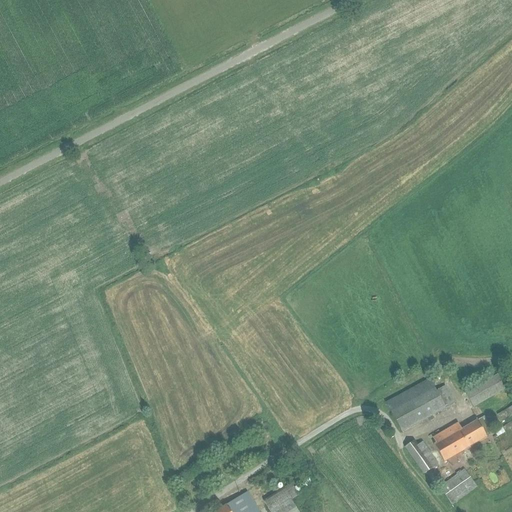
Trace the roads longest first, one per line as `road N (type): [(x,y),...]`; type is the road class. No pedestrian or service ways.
road 1 (unclassified): [(0,182),(354,0)]
road 2 (unclassified): [(187,511),(347,412),(374,410),(399,446)]
